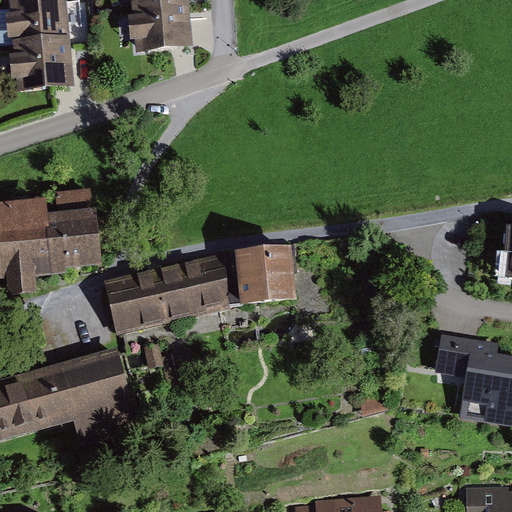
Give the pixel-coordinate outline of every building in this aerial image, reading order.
[(66,0),(28,0),(19,1),(23,87),(53,86),(71,85),(66,0)] [(187,0),(138,0),(141,50),(190,47),(187,0)] [(35,279),(100,269),(88,189),(55,194),(59,221),(45,223),(43,206),(0,212),(0,281),(0,284),(5,283),(8,303),(38,298),(35,279)] [(239,257),(244,311),(301,305),(296,251),(239,257)] [(230,252),(107,282),(121,337),(243,307),(230,252)] [(440,374),(470,379),(464,419),(511,427),(511,351),(504,350),(505,343),(448,333),(440,374)] [(83,449),(143,433),(120,350),(0,383),(0,448),(77,427),(83,449)] [(472,511),(511,511),(511,484),(472,485),(472,511)] [(386,511),(386,497),(304,499),(304,511),(386,511)]
